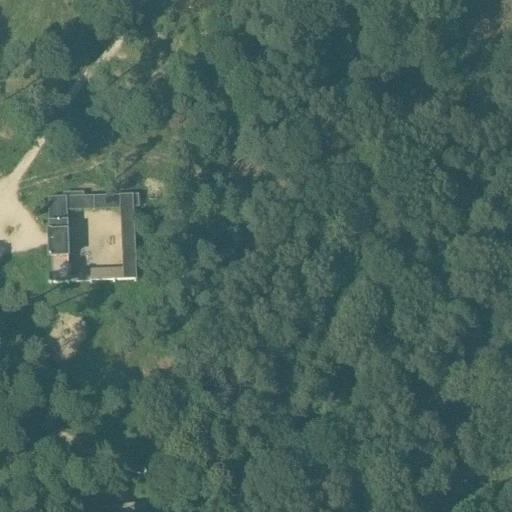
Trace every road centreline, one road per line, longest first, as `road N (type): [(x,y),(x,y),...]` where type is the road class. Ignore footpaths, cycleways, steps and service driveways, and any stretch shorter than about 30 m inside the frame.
road 1 (track): [(0,208),(75,90),(146,0)]
road 2 (track): [(130,511),(110,466),(0,393)]
